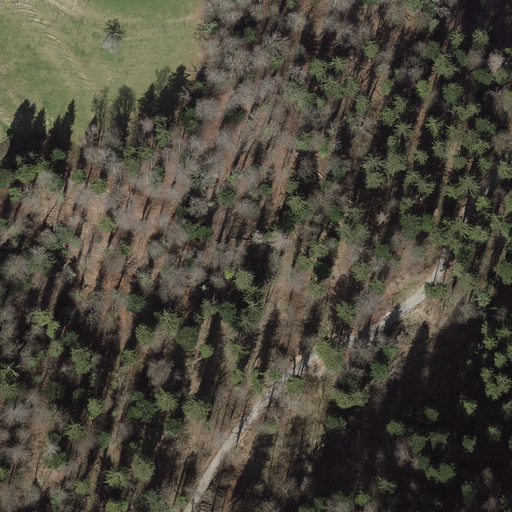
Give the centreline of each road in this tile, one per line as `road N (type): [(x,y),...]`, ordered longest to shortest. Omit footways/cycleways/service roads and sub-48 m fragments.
road 1 (track): [(184,511),(276,389),(397,314),(436,280),(466,208),(511,147)]
road 2 (track): [(352,342),(290,321),(182,357),(86,352),(55,366),(37,389),(34,433)]
